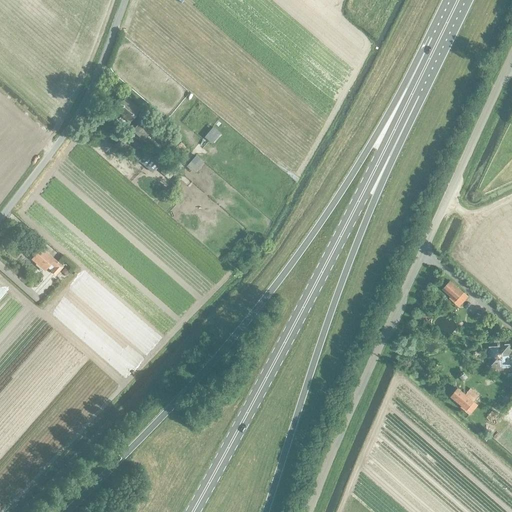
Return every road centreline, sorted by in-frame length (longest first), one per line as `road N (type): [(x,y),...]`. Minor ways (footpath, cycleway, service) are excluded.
road 1 (primary): [(439,37),(349,181),(247,321),(66,511)]
road 2 (unclassified): [(309,511),(511,51)]
road 3 (primary): [(423,71),(193,511)]
road 4 (primary): [(264,511),(341,275),(420,101),(423,71)]
road 5 (unclassified): [(0,218),(64,132),(122,0)]
